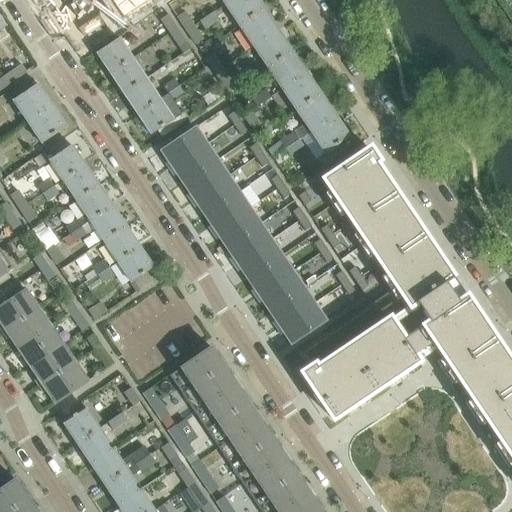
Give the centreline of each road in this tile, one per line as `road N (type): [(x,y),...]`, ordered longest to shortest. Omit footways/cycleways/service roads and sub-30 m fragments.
road 1 (residential): [(356,511),(17,0)]
road 2 (residential): [(511,315),(302,0)]
road 3 (residential): [(70,511),(0,390)]
